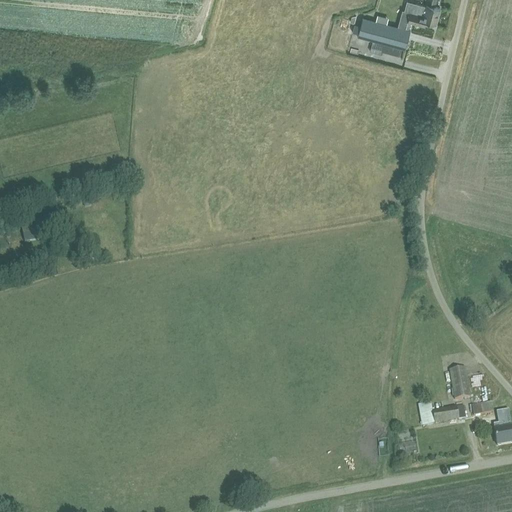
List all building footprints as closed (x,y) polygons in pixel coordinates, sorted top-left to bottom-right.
[(427,0),(426,6),(407,1),(405,10),(402,10),(398,27),(363,18),(357,36),(405,49),(410,31),(409,30),(411,23),(425,27),(426,22),(436,25),(441,8),(435,7),(437,0),(427,0)] [(0,207),(0,209),(19,204),(18,198),(6,201),(4,194),(0,195),(0,207)] [(89,199),(82,202),(85,209),(92,207),(89,199)] [(25,243),(44,239),(39,214),(19,218),(25,243)] [(455,400),(459,400),(470,398),(465,368),(449,371),(455,400)] [(469,377),(470,388),(483,387),(482,376),(469,377)] [(434,425),(432,413),(431,403),(419,405),(423,427),(434,425)] [(493,413),(491,403),(471,407),(473,417),(493,413)] [(464,407),(457,408),(459,420),(466,419),(464,407)] [(500,425),(494,426),(497,446),(511,443),(511,431),(509,416),(498,418),(500,425)]
